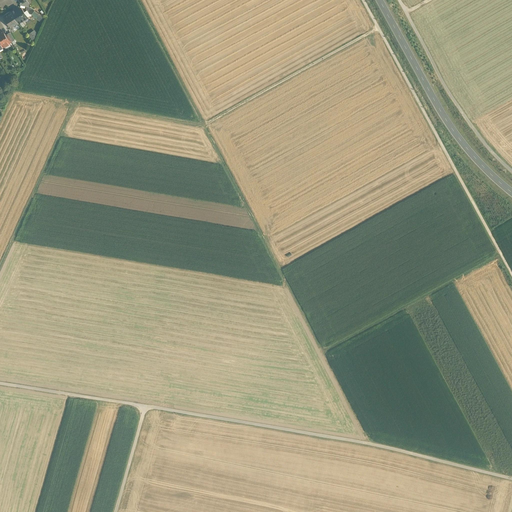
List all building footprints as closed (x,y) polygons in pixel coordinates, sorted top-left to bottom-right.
[(28,7),(26,6),(26,10),(29,14),(31,15),(34,10),(30,7),(28,7)] [(21,9),(17,8),(17,7),(16,8),(15,8),(13,8),(13,10),(10,11),(18,23),(27,17),(22,8),(21,9)] [(10,12),(4,16),(6,20),(5,20),(7,23),(8,22),(11,28),(12,27),(13,27),(16,25),(18,23),(10,11),(10,12)] [(28,34),(32,40),(38,35),(34,29),(28,34)] [(2,30),(0,31),(0,41),(3,47),(6,45),(5,44),(8,43),(9,43),(5,36),(2,30)]
